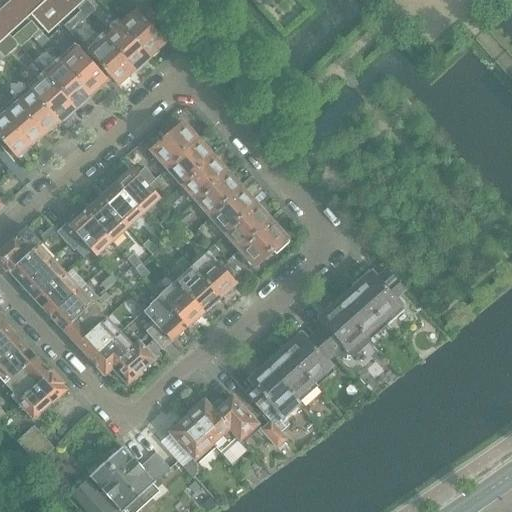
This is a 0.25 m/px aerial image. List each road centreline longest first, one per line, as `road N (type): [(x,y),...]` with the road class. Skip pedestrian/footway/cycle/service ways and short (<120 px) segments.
road 1 (residential): [(0,231),(182,73),(335,244),(125,423)]
road 2 (residential): [(125,423),(0,291)]
